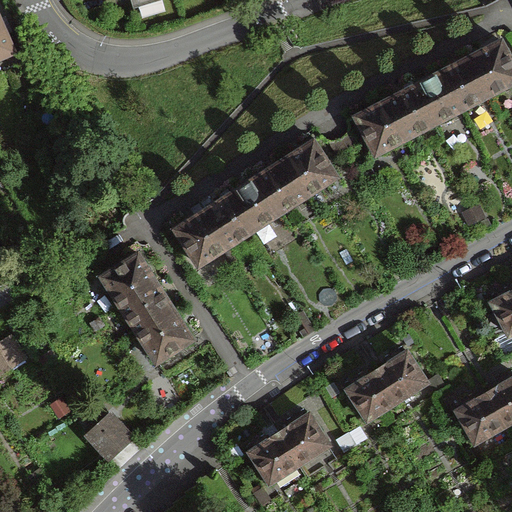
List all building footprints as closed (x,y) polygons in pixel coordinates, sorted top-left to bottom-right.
[(0,28),(0,58),(11,54),(0,28)] [(511,89),(511,70),(499,44),(469,60),(490,101),(511,89)] [(461,116),(490,101),(469,60),(440,74),(461,116)] [(461,116),(440,74),(411,89),(433,130),(461,116)] [(411,89),(380,105),(401,146),(433,130),(411,89)] [(380,105),(348,121),(370,162),(401,146),(380,105)] [(338,185),(314,146),(287,162),(311,202),(338,185)] [(284,217),(311,202),(287,162),(261,178),(284,217)] [(284,217),(261,178),(231,195),(255,235),(284,217)] [(231,195),(202,213),(226,252),(255,235),(231,195)] [(202,213),(172,231),(196,270),(226,252),(202,213)] [(150,282),(128,248),(88,274),(110,308),(150,282)] [(174,318),(150,282),(110,308),(134,344),(174,318)] [(511,287),(486,301),(505,337),(511,333),(511,287)] [(197,352),(174,318),(134,344),(157,379),(197,352)] [(0,370),(20,358),(6,335),(0,339),(0,370)] [(404,349),(373,369),(395,403),(426,383),(404,349)] [(373,369),(341,389),(363,423),(395,403),(373,369)] [(511,377),(453,411),(474,446),(511,424),(511,377)] [(305,412),(274,432),(295,466),(327,445),(305,412)] [(130,438),(107,413),(85,434),(108,459),(130,438)] [(274,432),(242,452),(264,486),(295,466),(274,432)]
